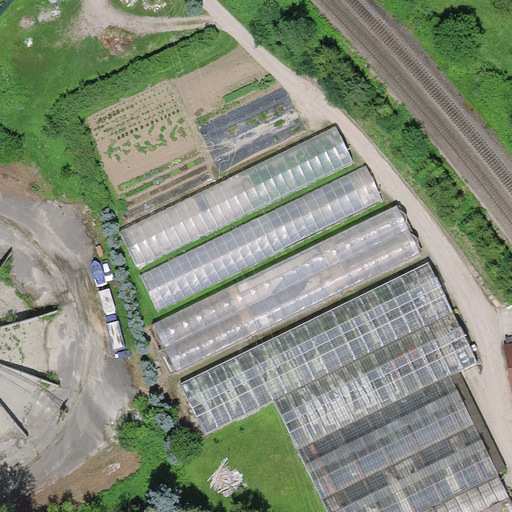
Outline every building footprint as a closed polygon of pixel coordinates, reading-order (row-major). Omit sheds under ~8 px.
[(334,130),(121,233),(138,267),(350,163),(334,130)] [(361,169),(143,275),(160,311),(379,204),(361,169)] [(401,208),(156,323),(179,372),(424,256),(401,208)] [(428,265),(182,387),(207,436),(277,401),(301,451),(450,377),(477,364),(428,265)] [(424,511),(499,475),(450,377),(301,451),(331,511),(424,511)] [(499,475),(424,511),(483,511),(511,498),(499,475)] [(511,511),(511,500),(511,498),(483,511),(511,511)]
